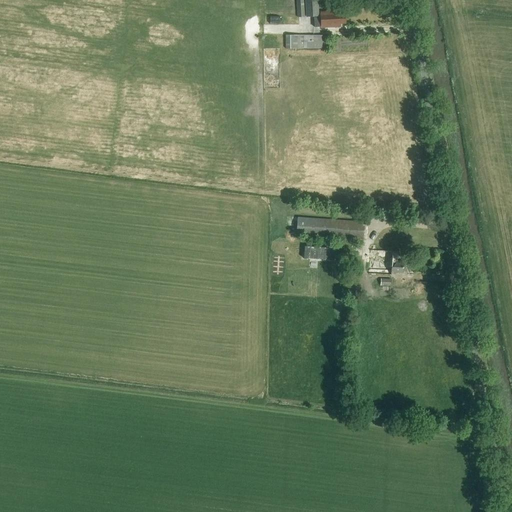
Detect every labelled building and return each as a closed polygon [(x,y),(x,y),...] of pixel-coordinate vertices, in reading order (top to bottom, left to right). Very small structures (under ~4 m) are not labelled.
[(296,0),(297,17),(305,17),(303,0),(296,0)] [(317,0),(304,0),(306,17),(314,16),(315,27),(321,27),(321,28),(341,27),(341,23),(345,23),(345,14),(340,14),(340,11),(320,12),(321,16),(319,16),(317,0)] [(285,35),(285,48),(322,48),(322,35),(285,35)] [(297,217),(296,235),(363,240),(364,222),(297,217)] [(305,246),(304,258),(334,260),(335,248),(305,246)] [(362,265),(363,256),(354,256),(353,265),(362,265)] [(369,257),(368,281),(379,282),(379,277),(387,277),(387,282),(394,282),(394,281),(403,282),(404,269),(398,268),(399,259),(392,258),(392,259),(388,259),(388,258),(369,257)]
